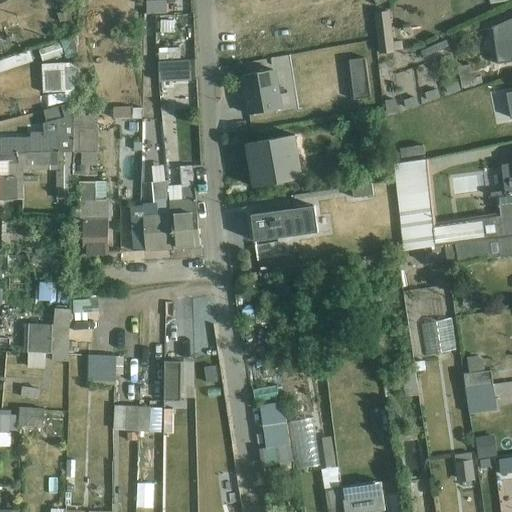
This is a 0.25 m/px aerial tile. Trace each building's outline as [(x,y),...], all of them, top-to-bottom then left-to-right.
[(146,13),(158,13),(158,0),(145,0),(146,13)] [(368,0),(373,9),(390,0),(368,0)] [(374,14),(379,55),(395,53),(394,50),(403,49),(403,41),(393,42),(393,38),(396,37),(395,32),(392,32),(390,12),(374,14)] [(497,32),(500,51),(496,51),(497,58),(501,57),(501,58),(511,56),(511,18),(507,19),(509,31),(497,32)] [(76,38),(62,42),(66,58),(76,55),(76,38)] [(65,54),(61,44),(39,52),(43,62),(65,54)] [(180,59),(180,48),(158,50),(159,60),(180,59)] [(0,73),(32,61),(29,52),(0,61),(0,73)] [(191,59),(171,61),(172,69),(173,81),(193,80),(191,59)] [(365,59),(349,61),(354,100),(370,98),(365,59)] [(157,67),(159,89),(165,88),(164,70),(172,69),(171,61),(158,62),(158,67),(157,67)] [(66,90),(73,90),(72,65),(64,65),(64,64),(42,65),(44,93),(66,92),(66,90)] [(495,82),(493,73),(472,78),(469,65),(457,68),(463,91),(495,82)] [(242,76),(249,115),(283,110),(276,70),(242,76)] [(74,153),(75,106),(73,106),(73,104),(44,111),(48,123),(43,124),(44,133),(31,133),(31,139),(1,139),(1,153),(1,154),(74,153)] [(98,107),(75,106),(74,153),(81,153),(81,165),(74,165),(73,175),(97,176),(97,153),(98,153),(99,130),(98,130),(98,107)] [(143,118),(143,107),(114,107),(114,118),(143,118)] [(253,188),(303,178),(296,135),(246,144),(253,188)] [(72,175),(73,175),(74,165),(74,153),(1,154),(0,154),(0,200),(23,200),(23,185),(38,185),(39,176),(23,176),(23,171),(56,171),(56,193),(56,200),(73,200),(72,175)] [(429,158),(394,165),(399,212),(434,207),(429,158)] [(511,193),(511,163),(501,166),(505,192),(491,194),(491,197),(495,196),(511,193)] [(168,187),(173,249),(200,248),(196,189),(194,189),(192,167),(180,168),(181,186),(168,187)] [(135,252),(173,249),(168,187),(167,181),(151,183),(154,205),(132,207),(135,252)] [(80,193),(74,193),(74,256),(109,254),(109,199),(106,199),(106,183),(80,183),(80,193)] [(372,185),(352,187),(354,199),(374,196),(372,185)] [(445,246),(511,237),(511,193),(495,196),(497,214),(436,223),(434,207),(399,212),(404,252),(445,246)] [(255,242),(319,233),(315,207),(251,216),(255,242)] [(72,239),(72,225),(60,225),(60,239),(72,239)] [(511,237),(445,246),(448,264),(500,257),(500,258),(511,256),(511,237)] [(13,272),(14,256),(3,256),(2,272),(13,272)] [(435,287),(451,285),(448,268),(432,270),(435,287)] [(39,284),(37,296),(50,299),(53,286),(39,284)] [(477,292),(462,298),(468,312),(483,306),(477,292)] [(97,299),(72,299),(72,316),(97,315),(97,299)] [(426,302),(430,320),(442,318),(438,300),(426,302)] [(24,325),(23,352),(28,353),(46,353),(70,354),(70,310),(55,309),(54,326),(24,325)] [(422,326),(427,356),(457,351),(452,320),(422,326)] [(46,353),(28,353),(27,368),(46,369),(46,353)] [(127,357),(91,355),(90,384),(115,385),(116,365),(127,365),(127,357)] [(464,374),(466,388),(494,384),(492,371),(485,371),(484,362),(477,356),(467,358),(470,374),(464,374)] [(424,360),(413,361),(415,370),(415,371),(426,370),(424,360)] [(165,362),(164,401),(181,401),(182,362),(165,362)] [(415,371),(415,370),(402,372),(405,398),(419,396),(415,371)] [(223,387),(222,373),(205,375),(206,388),(223,387)] [(118,398),(126,399),(129,379),(120,378),(118,398)] [(466,388),(470,414),(498,410),(494,384),(466,388)] [(22,387),(21,397),(39,400),(41,390),(22,387)] [(276,387),(256,388),(257,400),(276,399),(276,387)] [(283,403),(260,406),(266,448),(290,445),(283,403)] [(141,408),(116,406),(114,431),(140,433),(141,408)] [(150,408),(141,408),(140,433),(149,433),(150,408)] [(18,409),(19,415),(18,426),(43,427),(45,410),(18,409)] [(10,410),(0,410),(0,447),(11,448),(11,433),(9,433),(9,430),(18,431),(18,426),(19,415),(10,415),(10,410)] [(65,416),(47,415),(47,426),(65,426),(65,416)] [(226,432),(225,415),(213,416),(214,433),(226,432)] [(312,419),(290,421),(296,467),(317,464),(312,419)] [(491,457),(497,456),(494,435),(476,437),(479,459),(491,457)] [(332,437),(322,438),(327,469),(322,470),(329,511),(345,511),(342,487),(338,467),(336,468),(332,437)] [(472,460),(470,453),(455,456),(456,463),(454,463),(457,483),(476,481),(473,460),(472,460)] [(491,457),(479,459),(481,469),(492,467),(491,457)] [(511,460),(500,462),(503,478),(511,477),(511,460)] [(381,480),(342,487),(345,511),(375,511),(385,510),(381,480)] [(142,493),(141,507),(152,508),(154,494),(142,493)]
